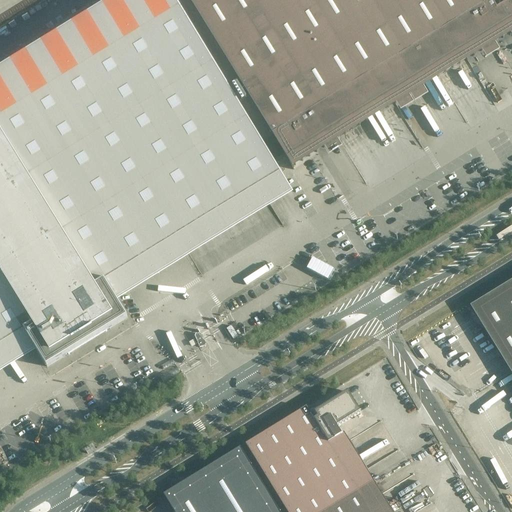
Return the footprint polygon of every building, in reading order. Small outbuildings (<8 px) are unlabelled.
[(0,344),(24,330),(47,367),(130,316),(107,280),(178,237),(259,187),(281,174),(174,0),(117,0),(0,72),(0,344)] [(511,0),(174,0),(275,163),(285,156),(294,169),(339,141),(397,106),(440,80),(468,62),(511,35),(511,0)] [(511,281),(470,307),(511,374),(511,281)] [(195,338),(200,348),(203,348),(206,345),(199,336),(198,336),(198,335),(197,335),(196,335),(195,336),(195,337),(195,338)] [(307,407),(246,444),(287,511),(389,511),(379,496),(372,484),(364,471),(347,442),(337,426),(361,412),(348,391),(311,414),(307,407)] [(182,485),(164,496),(174,511),(279,511),(241,449),(183,484),(182,485)]
